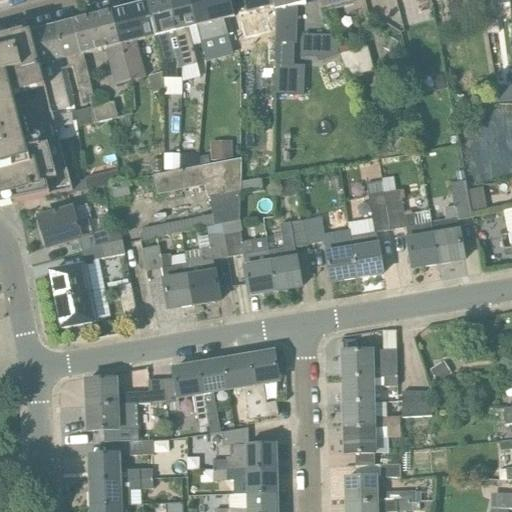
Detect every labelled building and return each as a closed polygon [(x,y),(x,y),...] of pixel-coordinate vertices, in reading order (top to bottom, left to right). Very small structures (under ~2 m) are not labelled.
[(168,36),(175,34),(175,33),(176,32),(172,17),(175,16),(171,0),(169,0),(148,6),(156,38),(163,66),(162,74),(163,80),(176,79),(176,63),(174,63),(168,36)] [(188,31),(197,28),(190,0),(171,0),(175,16),(172,17),(176,32),(175,33),(175,34),(184,69),(197,66),(188,31)] [(190,0),(197,28),(201,44),(227,37),(224,22),(235,19),(229,0),(190,0)] [(275,8),(272,0),(238,0),(240,15),(239,53),(250,54),(250,40),(257,38),(258,42),(264,40),(257,13),(275,8)] [(275,43),(275,59),(274,95),(304,95),(305,67),(294,66),(295,30),(297,30),(298,7),(307,6),(305,0),(272,0),(275,8),(276,14),(275,43)] [(319,0),(322,12),(355,3),(354,0),(319,0)] [(457,3),(448,5),(452,18),(460,16),(457,3)] [(136,44),(156,38),(148,6),(112,15),(130,83),(146,79),(136,44)] [(116,87),(130,83),(112,15),(74,24),(83,57),(85,57),(107,51),(116,87)] [(94,97),(85,57),(83,57),(74,24),(57,29),(65,62),(67,68),(67,69),(74,67),(83,106),(93,104),(91,98),(94,97)] [(61,69),(67,68),(65,62),(57,29),(33,35),(42,68),(53,113),(70,109),(61,69)] [(0,209),(73,190),(71,184),(53,113),(42,68),(33,35),(14,40),(16,51),(6,53),(5,49),(0,50),(0,209)] [(339,62),(340,38),(307,37),(306,61),(339,62)] [(377,83),(374,72),(368,47),(340,54),(349,79),(355,77),(358,88),(377,83)] [(94,125),(119,120),(115,105),(91,110),(94,125)] [(211,166),(235,162),(234,141),(210,142),(211,166)] [(165,155),(165,171),(180,171),(180,155),(165,155)] [(198,169),(199,158),(199,155),(180,155),(180,171),(180,172),(198,169)] [(209,156),(199,158),(198,169),(201,168),(210,166),(209,156)] [(210,166),(201,168),(205,188),(207,201),(210,201),(240,195),(241,195),(241,191),(241,182),(241,160),(235,162),(211,166),(210,166)] [(162,161),(152,161),(152,173),(162,173),(162,161)] [(205,188),(201,168),(198,169),(180,172),(153,178),(157,198),(205,188)] [(457,183),(465,181),(464,171),(456,173),(457,183)] [(369,196),(385,194),(383,182),(367,185),(369,196)] [(432,224),(439,265),(464,261),(459,230),(458,220),(472,218),(468,192),(466,182),(451,184),(453,194),(455,207),(445,209),(447,222),(432,224)] [(115,199),(131,196),(128,183),(112,186),(115,199)] [(439,265),(432,224),(429,212),(414,214),(404,216),(400,191),(393,193),(385,194),(391,231),(406,229),(413,269),(439,265)] [(391,231),(385,194),(369,196),(370,208),(372,219),(374,234),(376,234),(391,231)] [(240,195),(210,201),(214,228),(221,226),(238,223),(239,223),(240,195)] [(90,251),(121,242),(118,229),(93,236),(89,223),(79,226),(75,211),(75,212),(74,210),(40,220),(48,249),(82,239),(82,240),(88,239),(90,251)] [(358,279),(351,238),(350,232),(324,236),(322,220),(307,222),(311,246),(325,244),(332,283),(358,279)] [(294,248),(311,246),(307,222),(281,226),(285,250),(268,253),(275,293),(301,289),(294,248)] [(223,236),(227,259),(243,257),(250,298),(275,293),(268,253),(253,255),(251,243),(241,244),(238,223),(221,226),(223,236)] [(377,244),(376,234),(374,234),(351,238),(358,279),(382,275),(377,244)] [(213,262),(227,259),(223,236),(208,238),(210,250),(201,250),(202,259),(186,262),(187,265),(189,278),(194,307),(219,303),(215,272),(213,262)] [(55,300),(93,292),(104,290),(99,260),(124,255),(121,242),(90,251),(81,254),(85,268),(50,275),(55,300)] [(189,278),(187,265),(172,268),(170,257),(160,258),(159,249),(142,251),(146,274),(161,270),(163,281),(164,280),(168,311),(194,307),(189,278)] [(123,320),(137,317),(131,286),(117,288),(123,320)] [(93,292),(55,300),(62,330),(99,324),(93,292)] [(384,378),(397,378),(397,351),(343,353),(344,379),(375,378),(384,378)] [(249,359),(259,420),(278,417),(276,403),(266,405),(263,386),(279,383),(274,354),(249,359)] [(249,422),(259,420),(249,359),(223,363),(228,393),(244,391),(249,422)] [(444,362),(430,371),(438,383),(451,374),(444,362)] [(214,396),(228,393),(223,363),(198,367),(209,428),(210,435),(220,434),(214,396)] [(284,364),(277,366),(278,373),(285,372),(284,364)] [(206,428),(209,428),(198,367),(173,371),(175,380),(162,383),(165,403),(166,404),(169,404),(180,403),(179,401),(194,399),(198,430),(206,428)] [(344,404),(376,403),(375,378),(344,379),(344,404)] [(397,378),(384,378),(384,388),(398,387),(397,378)] [(165,403),(162,383),(148,383),(149,394),(141,394),(116,395),(116,382),(86,383),(87,407),(151,404),(165,403)] [(417,418),(417,393),(403,393),(402,418),(417,418)] [(417,393),(417,418),(432,417),(433,393),(417,393)] [(180,403),(169,404),(171,412),(181,411),(180,403)] [(386,428),(400,428),(400,418),(386,418),(386,403),(376,403),(344,404),(345,429),(377,429),(386,428)] [(151,404),(87,407),(88,433),(120,432),(119,418),(151,416),(151,404)] [(386,439),(400,439),(400,428),(386,428),(386,439)] [(377,454),(377,440),(377,429),(345,429),(346,455),(377,454)] [(228,445),(255,443),(254,431),(227,433),(228,445)] [(500,451),(511,450),(511,440),(500,442),(500,451)] [(130,457),(153,456),(153,443),(129,444),(130,457)] [(234,472),(276,470),(276,446),(234,447),(234,472)] [(91,483),(152,480),(152,471),(121,472),(120,457),(90,458),(91,483)] [(400,479),(400,466),(381,466),(381,479),(400,479)] [(246,495),(277,494),(276,470),(234,472),(214,472),(214,483),(246,482),(246,495)] [(417,504),(417,503),(416,492),(379,493),(378,479),(346,480),(347,505),(410,504),(417,504)] [(92,509),(122,508),(122,506),(131,506),(130,492),(152,491),(152,480),(91,483),(92,509)] [(214,511),(277,511),(277,494),(246,495),(247,510),(214,511)] [(511,495),(500,496),(492,502),(491,508),(499,509),(511,509),(511,495)] [(410,504),(347,505),(346,511),(420,511),(420,503),(417,503),(417,504),(410,504)]
